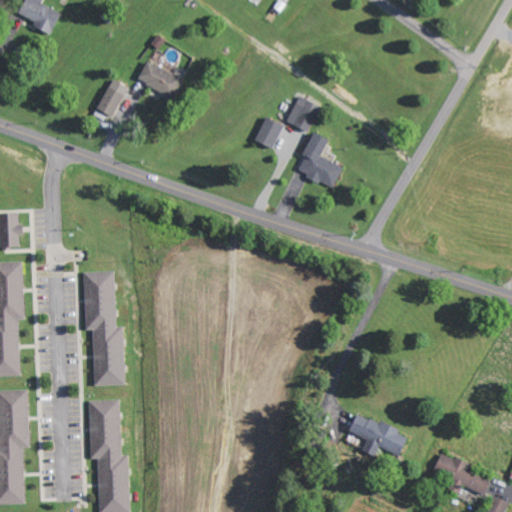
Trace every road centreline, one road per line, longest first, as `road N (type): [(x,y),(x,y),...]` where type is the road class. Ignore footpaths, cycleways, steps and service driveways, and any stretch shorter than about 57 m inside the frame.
road 1 (tertiary): [(511,300),(0,125)]
road 2 (residential): [(65,501),(53,205),(62,148)]
road 3 (track): [(207,511),(230,209)]
road 4 (residential): [(361,251),(508,0)]
road 5 (residential): [(511,352),(492,476),(495,499),(511,510)]
